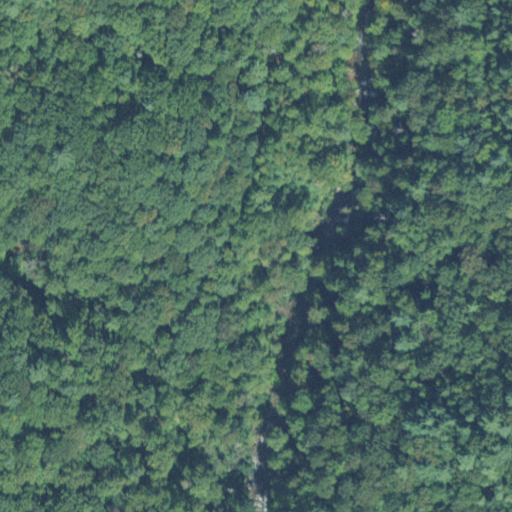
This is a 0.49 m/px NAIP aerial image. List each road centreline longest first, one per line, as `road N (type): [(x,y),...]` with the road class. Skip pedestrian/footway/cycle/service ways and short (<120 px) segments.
road 1 (track): [(146,511),(156,343),(201,288),(240,217),(277,59),(304,0)]
road 2 (track): [(483,0),(495,98),(511,128)]
